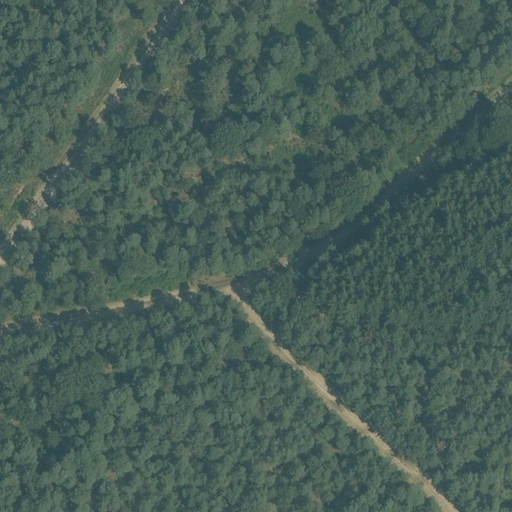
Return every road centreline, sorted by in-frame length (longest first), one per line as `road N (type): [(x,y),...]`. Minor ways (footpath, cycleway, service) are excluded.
road 1 (track): [(0,334),(235,288),(282,271),(332,242),(511,90)]
road 2 (track): [(0,269),(183,0)]
road 3 (track): [(448,511),(254,319),(235,288)]
